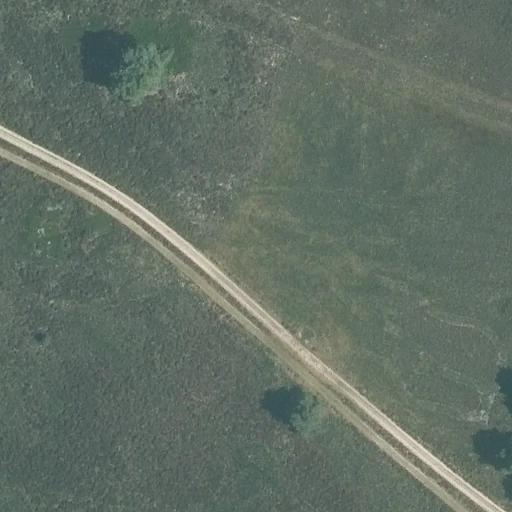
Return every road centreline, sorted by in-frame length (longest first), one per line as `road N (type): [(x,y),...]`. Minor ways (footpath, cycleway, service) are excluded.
road 1 (track): [(0,131),(111,190),(195,253),(498,511)]
road 2 (track): [(459,511),(125,222),(0,152)]
